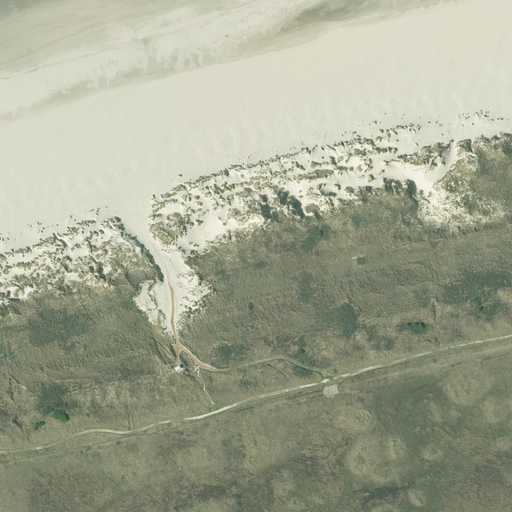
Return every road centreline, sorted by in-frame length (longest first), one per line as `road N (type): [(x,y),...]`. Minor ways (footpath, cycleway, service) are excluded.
road 1 (track): [(327,379),(282,358),(210,368),(178,344),(161,264),(102,168)]
road 2 (track): [(0,452),(199,417),(327,379)]
road 3 (track): [(327,379),(511,334)]
